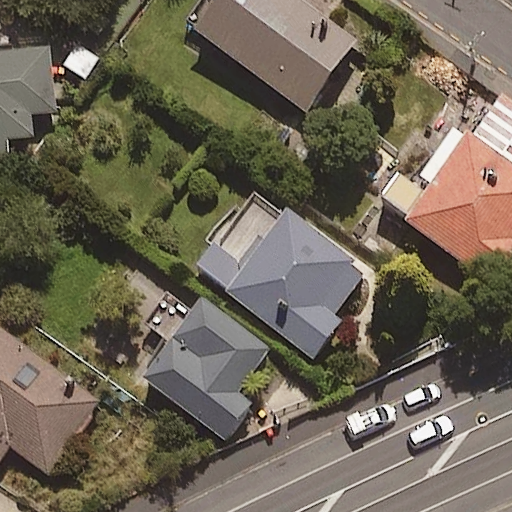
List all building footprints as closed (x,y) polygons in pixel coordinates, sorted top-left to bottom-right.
[(355,50),(282,0),(222,0),(193,44),(306,121),(355,50)] [(0,63),(0,178),(8,178),(5,148),(32,145),(30,122),(55,120),(49,58),(0,63)] [(511,120),(494,108),(465,148),(454,140),(412,197),(400,188),(381,214),(493,296),(511,271),(511,120)] [(363,284),(254,202),(195,279),(312,368),(340,331),(332,325),(363,284)] [(267,364),(200,315),(145,391),(224,449),(251,411),(239,403),(267,364)] [(31,370),(0,347),(0,467),(10,454),(48,482),(99,412),(35,365),(31,370)]
